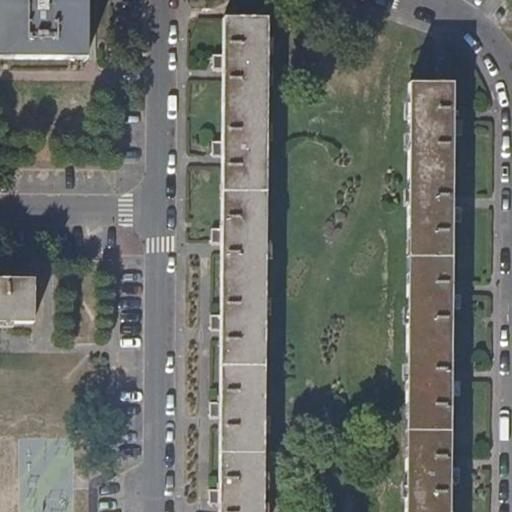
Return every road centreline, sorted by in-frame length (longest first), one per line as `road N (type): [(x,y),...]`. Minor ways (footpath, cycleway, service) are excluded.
road 1 (residential): [(163,208),(160,511)]
road 2 (residential): [(167,0),(163,208)]
road 3 (residential): [(0,208),(163,208)]
road 4 (residential): [(511,80),(496,47),(454,16),(414,0)]
